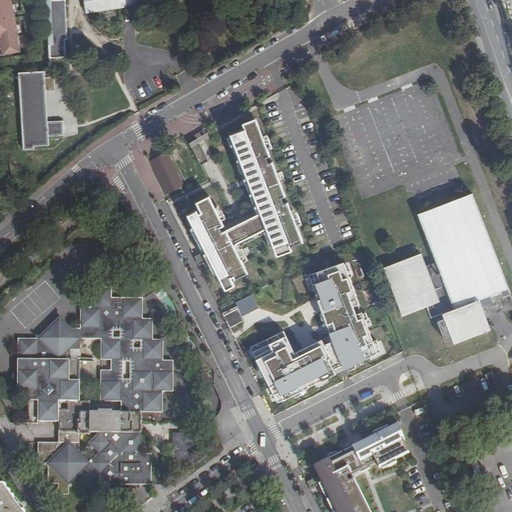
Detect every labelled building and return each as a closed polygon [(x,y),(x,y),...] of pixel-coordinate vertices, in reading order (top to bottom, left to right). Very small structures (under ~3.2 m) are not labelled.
[(0,0),(0,54),(22,51),(19,36),(21,35),(20,33),(19,24),(16,12),(15,3),(14,0),(0,0)] [(51,0),(53,38),(50,39),(50,43),(51,58),(68,56),(67,39),(68,39),(66,0),(61,0),(60,0),(51,0)] [(149,2),(158,0),(86,0),(88,11),(124,6),(127,5),(140,3),(145,2),(149,2)] [(46,71),(21,72),(25,148),(50,147),(50,136),(66,135),(65,120),(49,121),(47,90),(56,89),(55,77),(52,77),(51,69),(46,69),(46,71)] [(262,136),(255,119),(242,125),(244,130),(230,135),(234,145),(259,209),(260,208),(262,212),(258,214),(225,231),(223,227),(224,226),(221,220),(215,208),(209,196),(196,203),(201,213),(198,214),(196,210),(187,215),(193,227),(203,247),(205,246),(207,250),(202,252),(194,257),(199,265),(207,261),(210,260),(217,274),(225,291),(235,286),(232,282),(248,274),(234,245),(267,229),(278,257),(293,249),(291,246),(303,240),(298,227),(293,214),(288,202),(287,202),(285,197),(286,197),(272,162),(271,162),(269,157),(270,157),(267,149),(262,136)] [(210,136),(208,133),(198,138),(200,142),(210,136)] [(265,135),(262,136),(267,149),(270,148),(265,135)] [(198,138),(190,143),(201,165),(209,160),(200,142),(198,138)] [(259,209),(234,145),(231,146),(256,211),(258,214),(262,212),(260,208),(259,209)] [(183,187),(166,152),(149,160),(166,195),(183,187)] [(210,161),(202,166),(213,183),(221,179),(210,161)] [(403,315),(426,306),(431,318),(442,314),(444,319),(437,322),(444,341),(451,338),(454,344),(490,330),(485,318),(503,311),(511,307),(511,300),(508,289),(507,288),(471,193),(418,213),(436,261),(424,265),(420,253),(385,266),(403,315)] [(218,207),(215,208),(221,220),(224,219),(218,207)] [(296,213),(293,214),(298,227),(301,226),(296,213)] [(203,247),(193,227),(190,229),(202,252),(207,250),(205,246),(203,247)] [(210,260),(207,261),(214,276),(217,274),(210,260)] [(381,351),(378,340),(375,341),(363,312),(357,314),(355,306),(360,304),(344,262),(310,276),(330,331),(295,351),(283,329),(250,347),(279,403),(381,351)] [(82,308),(81,328),(72,328),(59,317),(38,339),(18,339),(18,391),(26,391),(26,401),(28,401),(28,424),(39,424),(39,422),(59,422),(59,433),(80,433),(80,453),(91,463),(80,474),(98,496),(112,485),(152,485),(153,454),(142,453),(143,412),(164,412),(164,392),(173,392),(173,360),(163,360),(164,341),(153,341),(154,320),(142,320),(143,299),(113,299),(112,287),(92,287),(91,308),(82,308)] [(236,306),(242,316),(258,308),(251,294),(235,302),(236,306)] [(363,312),(360,304),(355,306),(357,314),(363,312)] [(236,306),(222,313),(229,328),(244,320),(242,316),(236,306)] [(492,388),(487,374),(480,377),(485,390),(492,388)] [(365,428),(359,432),(363,441),(313,466),(319,477),(307,483),(310,489),(322,483),(336,511),(371,511),(352,474),(377,462),(379,468),(409,452),(404,440),(398,424),(370,438),(365,428)] [(78,474),(80,474),(91,463),(80,453),(80,433),(59,433),(59,441),(38,441),(38,464),(48,465),(48,484),(58,485),(58,495),(69,495),(69,483),(78,474)] [(193,465),(193,434),(173,434),(173,465),(193,465)] [(24,511),(4,484),(0,486),(0,511),(24,511)]
